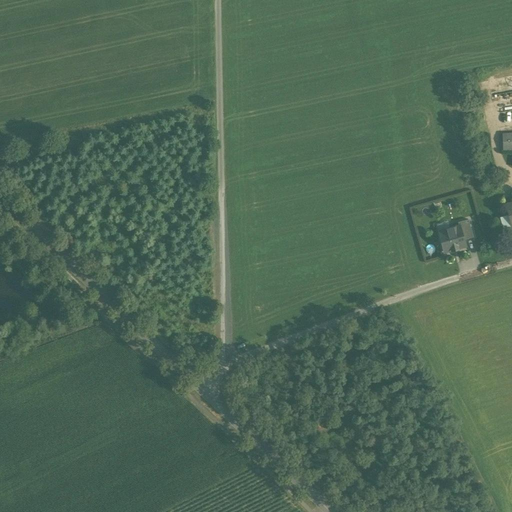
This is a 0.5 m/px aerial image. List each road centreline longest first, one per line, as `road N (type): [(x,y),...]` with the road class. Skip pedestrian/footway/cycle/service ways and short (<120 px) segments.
road 1 (unclassified): [(200,389),(222,366),(218,0)]
road 2 (tertiary): [(200,389),(0,197)]
road 3 (tertiary): [(329,511),(200,389)]
